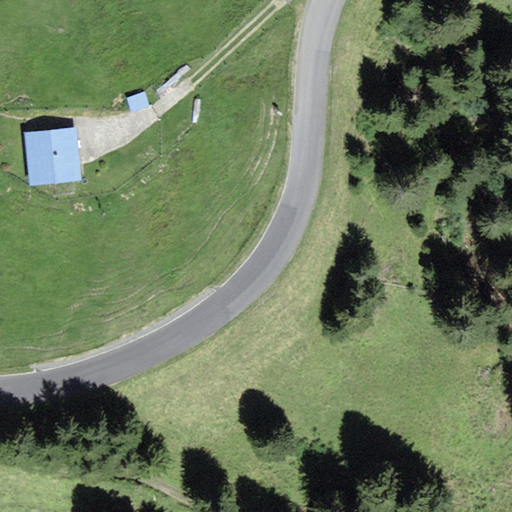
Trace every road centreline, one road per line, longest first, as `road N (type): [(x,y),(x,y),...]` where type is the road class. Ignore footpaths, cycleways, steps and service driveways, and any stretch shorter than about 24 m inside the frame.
road 1 (tertiary): [(329,0),(298,208),(258,275),(166,344),(86,377),(0,393)]
road 2 (track): [(101,138),(176,99),(282,0)]
